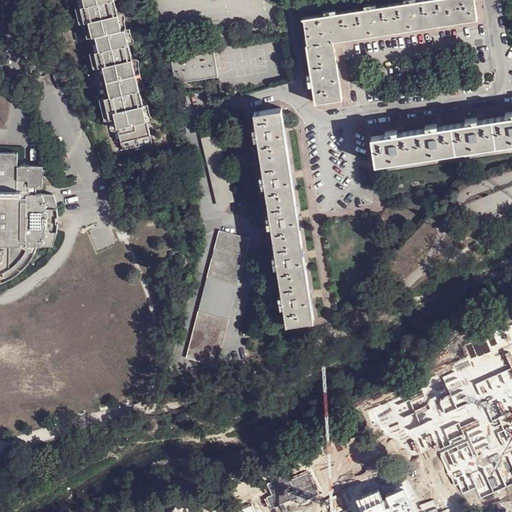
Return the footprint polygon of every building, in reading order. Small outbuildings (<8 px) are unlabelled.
[(153,143),(126,29),(122,29),(115,0),(78,0),(80,7),(84,23),(88,38),(91,37),(94,51),(99,67),(106,98),(111,119),(113,128),(118,128),(123,150),(153,143)] [(345,97),(334,39),(478,18),(475,0),(404,0),(405,1),(376,6),(376,2),(364,4),(365,7),(336,12),(336,8),(323,10),(324,13),(303,17),(313,71),(309,71),(312,84),(315,84),(318,102),(345,97)] [(133,27),(126,29),(153,143),(160,142),(133,27)] [(220,75),(216,51),(172,59),(176,82),(220,75)] [(105,121),(111,119),(106,98),(100,99),(105,121)] [(316,319),(283,107),(256,111),(259,125),(255,126),(257,139),(261,138),(265,173),(261,174),(264,186),(267,185),(271,213),(268,214),(270,226),(274,225),(278,254),(274,254),(276,267),(280,266),(284,294),(280,294),(282,306),(286,306),(288,324),(316,319)] [(511,142),(511,113),(504,115),(462,122),(373,135),(377,163),(511,142)] [(218,125),(203,129),(220,203),(235,199),(218,125)] [(19,163),(19,150),(0,149),(0,282),(4,282),(14,277),(22,271),(30,263),(36,254),(40,244),(55,245),(60,222),(58,222),(58,215),(60,215),(55,192),(38,192),(38,184),(41,184),(47,163),(19,163)] [(214,365),(250,238),(222,230),(186,357),(214,365)] [(376,429),(511,377),(511,332),(362,390),(376,429)] [(353,511),(400,511),(379,457),(335,474),(344,496),(331,501),(325,486),(275,506),(277,511),(338,511),(351,507),(353,511)] [(511,468),(484,479),(494,506),(511,499),(511,468)]
